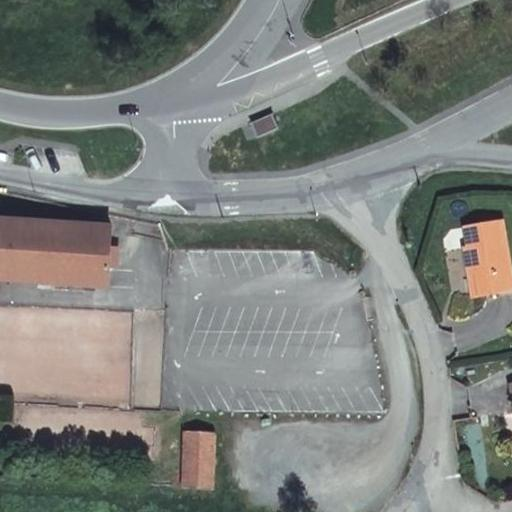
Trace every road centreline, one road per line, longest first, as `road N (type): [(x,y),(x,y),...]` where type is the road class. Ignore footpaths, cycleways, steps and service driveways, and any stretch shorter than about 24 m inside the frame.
road 1 (residential): [(352,182),(421,331),(430,436),(410,498),(397,511)]
road 2 (secondary): [(201,95),(260,83),(459,0)]
road 3 (residential): [(0,172),(122,198),(171,172)]
road 4 (residential): [(0,104),(54,116),(172,104)]
road 5 (residential): [(195,192),(231,197),(352,182)]
